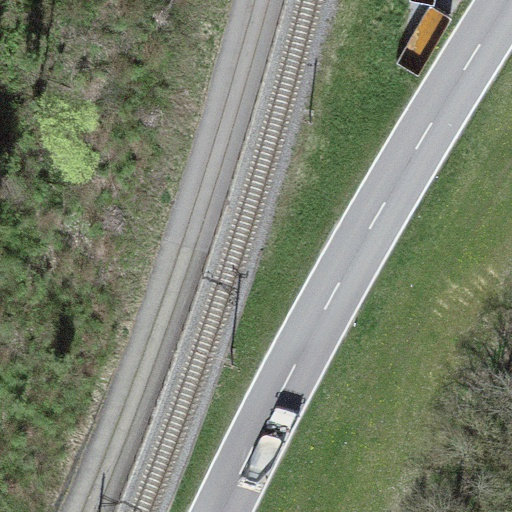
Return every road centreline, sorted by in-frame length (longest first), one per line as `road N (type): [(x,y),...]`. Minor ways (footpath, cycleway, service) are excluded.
road 1 (tertiary): [(508,0),(346,267),(222,511)]
road 2 (residential): [(245,0),(131,365),(71,511)]
